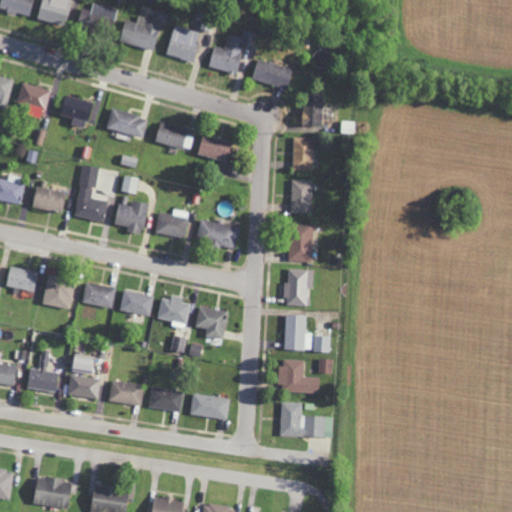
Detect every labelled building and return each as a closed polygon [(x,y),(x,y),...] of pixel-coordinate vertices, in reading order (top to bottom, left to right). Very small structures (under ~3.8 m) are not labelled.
[(1,0),(0,5),(0,8),(29,16),(32,0),(1,0)] [(40,0),(36,19),(65,26),(71,0),(40,0)] [(117,9),(93,2),(91,10),(81,7),(75,26),(95,32),(98,23),(111,27),(117,9)] [(123,19),(119,42),(153,50),(160,20),(137,16),(136,22),(123,19)] [(199,32),(173,25),(165,54),(192,61),(199,32)] [(256,32),(242,30),(241,36),(227,34),(224,48),(212,46),(208,67),(236,73),(241,47),(252,49),(256,32)] [(291,67),(257,59),(252,80),(286,88),(291,67)] [(13,79),(0,75),(0,105),(6,107),(13,79)] [(50,89),(21,82),(15,106),(44,113),(50,89)] [(302,92),(301,125),(321,126),(323,93),(302,92)] [(84,128),(91,102),(64,94),(59,114),(72,117),(70,124),(84,128)] [(142,138),(147,118),(111,107),(106,127),(142,138)] [(193,135),(186,134),(187,128),(159,121),(154,141),(189,150),(193,135)] [(46,131),(37,129),(34,144),(43,146),(46,131)] [(196,153),(225,161),(231,141),(202,133),(196,153)] [(292,170),(313,170),(314,137),(293,137),(292,170)] [(98,166),(81,165),(79,185),(96,187),(98,166)] [(0,178),(0,199),(18,204),(25,178),(9,174),(7,180),(0,178)] [(121,191),(135,194),(139,178),(124,175),(121,191)] [(311,213),(311,180),(291,179),(290,212),(311,213)] [(91,197),(93,188),(80,185),(73,215),(103,221),(107,201),(91,197)] [(32,208),(62,211),(65,190),(34,187),(32,208)] [(131,205),(117,203),(114,225),(127,226),(126,232),(143,234),(146,202),(132,200),(131,205)] [(154,231),(183,238),(188,218),(159,211),(154,231)] [(196,240),(235,248),(239,227),(200,219),(196,240)] [(288,261),(312,261),(312,224),(289,223),(288,261)] [(6,287),(34,291),(37,271),(8,267),(6,287)] [(307,288),(313,288),(314,269),(288,269),(287,282),(285,282),(284,306),(307,306),(307,288)] [(74,281),(47,275),(41,304),(69,309),(74,281)] [(112,308),(116,287),(86,281),(81,302),(112,308)] [(152,295),(122,291),(119,311),(150,315),(152,295)] [(182,297),(170,295),(169,299),(161,298),(157,318),(175,322),(174,326),(184,328),(190,304),(181,302),(182,297)] [(205,336),(224,338),(227,310),(197,307),(195,327),(206,328),(205,336)] [(306,315),(285,315),(284,349),(311,350),(312,332),(305,332),(306,315)] [(170,351),(182,353),(186,338),(174,335),(170,351)] [(330,336),(314,336),(313,352),(329,352),(330,336)] [(26,387),(55,391),(57,372),(46,370),(48,355),(41,354),(38,369),(29,368),(26,387)] [(92,374),(93,356),(72,354),(71,372),(92,374)] [(318,392),(319,377),(303,377),(303,360),(279,359),(279,391),(318,392)] [(332,359),(319,359),(318,374),(332,374),(332,359)] [(0,382),(14,384),(16,365),(0,363),(0,382)] [(98,398),(100,378),(70,375),(68,395),(98,398)] [(109,401),(141,404),(143,383),(111,380),(109,401)] [(148,408),(180,410),(182,390),(150,387),(148,408)] [(229,399),(193,393),(189,413),(226,420),(229,399)] [(279,435),(332,437),(333,416),(301,415),(302,402),(281,401),(279,435)] [(13,471),(0,469),(0,497),(9,499),(13,471)] [(35,477),(33,505),(68,507),(70,480),(35,477)] [(112,511),(124,511),(127,490),(93,486),(90,508),(112,510),(112,511)] [(152,497),(150,511),(181,511),(182,499),(152,497)] [(203,503),(201,511),(233,511),(235,507),(203,503)]
